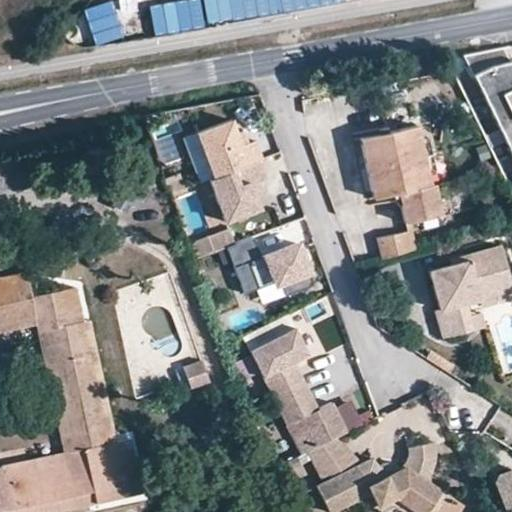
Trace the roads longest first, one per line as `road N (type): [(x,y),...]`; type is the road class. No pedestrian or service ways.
road 1 (residential): [(449,382),(423,366),(386,360),(367,336),(267,61)]
road 2 (tertiary): [(0,112),(267,61)]
road 3 (tertiary): [(267,61),(511,17)]
